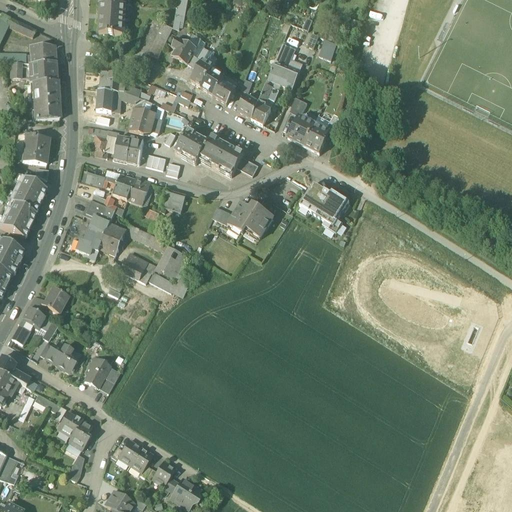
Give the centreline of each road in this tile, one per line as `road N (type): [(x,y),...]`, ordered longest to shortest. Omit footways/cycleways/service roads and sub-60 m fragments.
road 1 (residential): [(70,157),(235,197),(302,160)]
road 2 (residential): [(302,160),(511,286)]
road 3 (tertiary): [(0,334),(41,253),(70,157)]
road 4 (residential): [(0,351),(110,423)]
road 5 (residential): [(110,423),(220,493)]
road 6 (residential): [(70,40),(183,80)]
